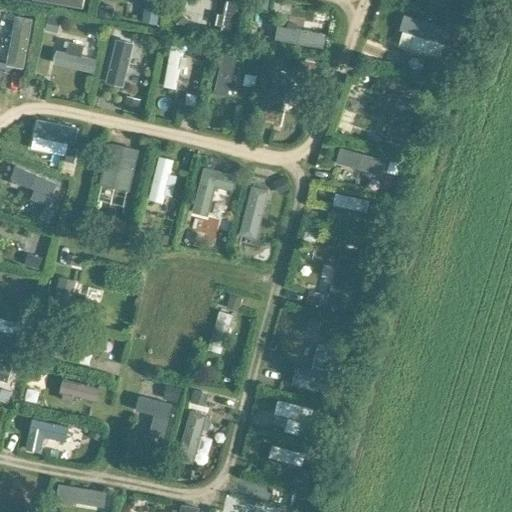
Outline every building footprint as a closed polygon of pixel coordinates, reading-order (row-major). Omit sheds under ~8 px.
[(171,0),(158,0),(156,14),(169,16),(171,0)] [(198,0),(196,4),(221,16),(228,0),(198,0)] [(0,33),(7,35),(11,8),(0,6),(0,33)] [(445,54),(461,56),(466,17),(411,9),(409,24),(448,29),(445,54)] [(290,32),(323,37),(325,23),(292,18),(290,32)] [(416,49),(441,55),(446,37),(421,31),(416,49)] [(189,81),(198,38),(185,35),(177,78),(189,81)] [(125,48),(123,72),(140,73),(141,49),(125,48)] [(268,79),(270,67),(257,64),(255,76),(268,79)] [(302,103),(304,82),(285,80),(283,101),(302,103)] [(415,85),(399,132),(422,139),(438,92),(415,85)] [(89,135),(93,121),(51,111),(47,124),(89,135)] [(123,136),(112,192),(142,197),(153,141),(123,136)] [(354,140),(350,155),(395,167),(399,152),(354,140)] [(170,148),(164,193),(180,195),(186,151),(170,148)] [(50,181),(46,192),(67,199),(75,175),(26,159),(22,172),(50,181)] [(208,206),(225,210),(234,163),(217,159),(208,206)] [(277,229),(278,178),(260,178),(259,229),(277,229)] [(349,186),(347,199),(381,203),(383,191),(349,186)] [(317,231),(329,235),(335,219),(323,214),(317,231)] [(60,240),(62,226),(25,220),(23,234),(60,240)] [(339,294),(365,302),(381,255),(355,246),(339,294)] [(0,321),(24,325),(26,313),(0,307),(0,321)] [(0,366),(20,372),(23,359),(0,352),(0,366)] [(155,384),(149,399),(184,412),(190,398),(155,384)] [(292,391),(288,407),(314,414),(319,398),(292,391)] [(0,418),(12,422),(16,403),(0,399),(0,418)] [(194,446),(222,453),(227,432),(219,430),(225,405),(205,401),(194,446)] [(80,435),(84,421),(47,412),(40,440),(58,445),(62,430),(80,435)] [(286,437),(282,449),(305,455),(308,443),(286,437)] [(175,462),(177,449),(163,447),(161,460),(175,462)] [(119,499),(120,483),(73,479),(72,494),(119,499)]
